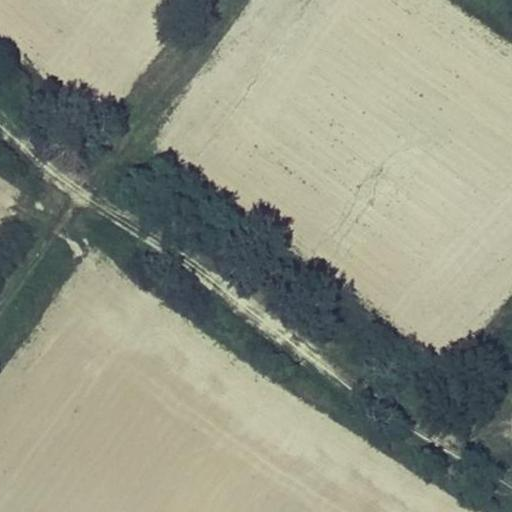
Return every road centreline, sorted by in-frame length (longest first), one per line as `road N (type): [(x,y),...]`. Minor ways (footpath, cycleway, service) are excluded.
road 1 (track): [(0,133),(83,202),(511,484)]
road 2 (track): [(0,309),(83,202)]
